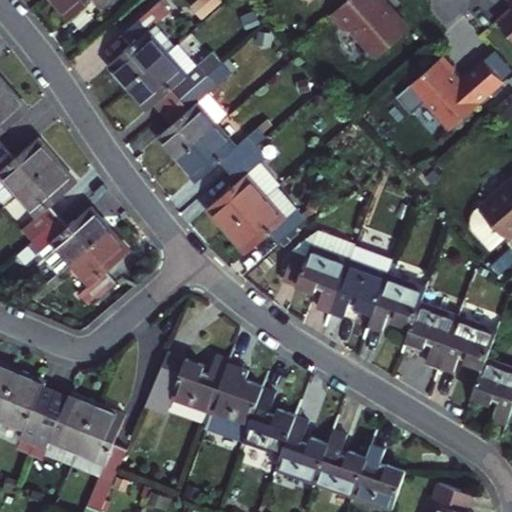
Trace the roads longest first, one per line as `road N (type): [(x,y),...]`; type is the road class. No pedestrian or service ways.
road 1 (residential): [(511,498),(489,458),(257,316),(193,261)]
road 2 (residential): [(193,261),(0,4)]
road 3 (residential): [(193,261),(93,345),(67,346),(0,318)]
